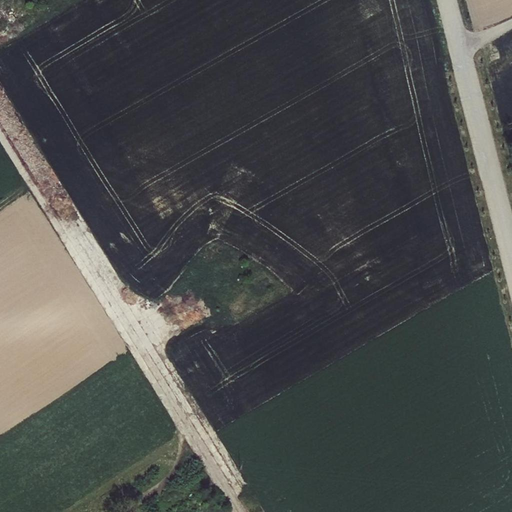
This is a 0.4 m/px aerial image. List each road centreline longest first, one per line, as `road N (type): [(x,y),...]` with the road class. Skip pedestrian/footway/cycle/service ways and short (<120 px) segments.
road 1 (track): [(246,511),(0,122)]
road 2 (unclassified): [(511,252),(446,0)]
